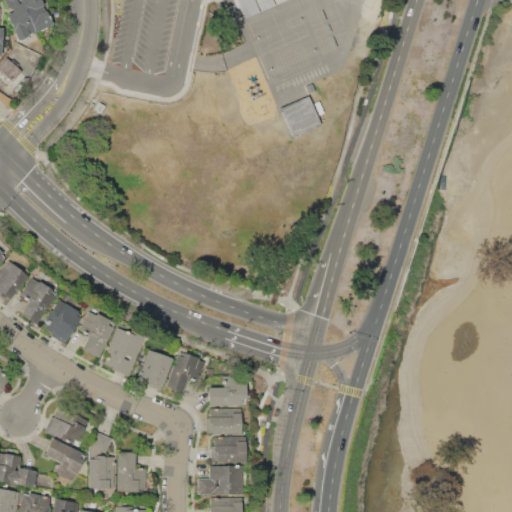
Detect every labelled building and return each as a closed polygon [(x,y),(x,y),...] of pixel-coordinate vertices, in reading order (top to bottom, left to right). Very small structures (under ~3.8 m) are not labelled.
[(4,0),(40,0),(43,5),(42,6),(46,14),(47,13),(52,23),(27,35),(28,37),(20,41),(19,39),(18,40),(5,15),(10,12),(4,0)] [(237,0),(254,0),(259,11),(244,17),(237,0)] [(257,0),(271,0),(274,5),(261,10),(257,0)] [(0,70),(0,63),(6,57),(11,61),(13,59),(19,65),(17,67),(21,70),(12,81),(0,70)] [(280,108),(308,96),(320,125),(293,137),(280,108)] [(0,268),(7,260),(27,276),(7,302),(0,296),(0,268)] [(35,324),(20,313),(28,301),(19,295),(31,277),(37,281),(39,279),(57,292),(35,324)] [(63,342),(51,335),(52,333),(43,328),(51,316),(48,314),(58,298),(77,310),(76,312),(80,314),(63,342)] [(97,357),(81,349),(88,336),(77,331),(87,311),(94,315),(95,313),(115,323),(97,357)] [(117,328),(124,331),(125,329),(144,337),(128,374),(104,363),(108,353),(106,352),(117,328)] [(171,358),(161,389),(136,381),(145,354),(150,356),(151,351),(171,358)] [(177,351),(197,358),(197,359),(205,362),(198,379),(188,375),(181,392),(164,385),(177,351)] [(0,388),(10,376),(0,368),(0,388)] [(207,405),(207,387),(222,387),(222,375),(236,375),(236,383),(246,383),(246,404),(207,405)] [(208,408),(240,408),(240,433),(208,434),(208,408)] [(62,422),(68,410),(88,420),(77,441),(76,441),(74,444),(71,443),(70,444),(44,431),(46,425),(49,426),(53,418),(62,422)] [(104,453),(90,445),(96,434),(110,441),(104,453)] [(215,462),(215,460),(210,460),(210,437),(245,436),(246,462),(215,462)] [(51,438),(85,455),(75,474),(74,473),(70,480),(68,480),(66,484),(56,479),(58,474),(51,471),(56,461),(43,454),(45,451),(44,450),(49,441),(50,441),(51,438)] [(0,480),(0,452),(20,456),(18,467),(37,470),(34,486),(0,480)] [(116,452),(137,452),(137,467),(146,467),(145,488),(136,488),(136,491),(116,490),(116,452)] [(87,487),(88,458),(95,458),(95,454),(103,455),(103,456),(113,457),(112,488),(87,487)] [(197,494),(197,478),(208,478),(208,465),(241,465),(241,493),(197,494)] [(0,511),(0,488),(19,491),(14,511),(0,511)] [(17,511),(21,494),(23,495),(23,493),(27,494),(27,492),(49,496),(48,505),(49,505),(47,511),(17,511)] [(206,511),(206,497),(240,497),(240,511),(206,511)] [(50,511),(53,498),(79,503),(77,511),(50,511)]
